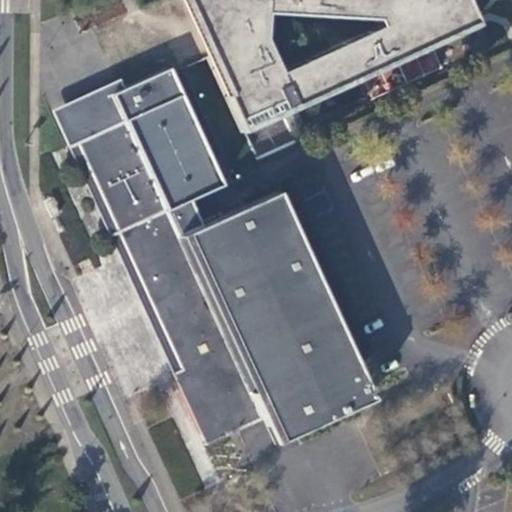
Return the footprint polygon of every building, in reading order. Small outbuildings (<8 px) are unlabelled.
[(210,0),(177,0),(237,130),(264,117),(210,0)] [(242,0),(245,4),(289,7),(289,16),(372,20),(375,26),(267,76),(232,0),(210,0),(264,117),(471,22),(460,0),(242,0)] [(478,38),(468,43),(474,57),(485,52),(478,38)] [(436,52),(389,71),(395,85),(441,67),(436,52)] [(283,115),(290,130),(300,125),(294,110),(283,115)] [(367,400),(271,192),(174,236),(121,121),(74,143),(172,355),(178,369),(169,373),(202,445),(258,419),(282,408),(294,433),(367,400)] [(169,373),(178,369),(172,355),(74,143),(65,147),(169,373)] [(294,433),(282,408),(258,419),(270,444),(294,433)]
